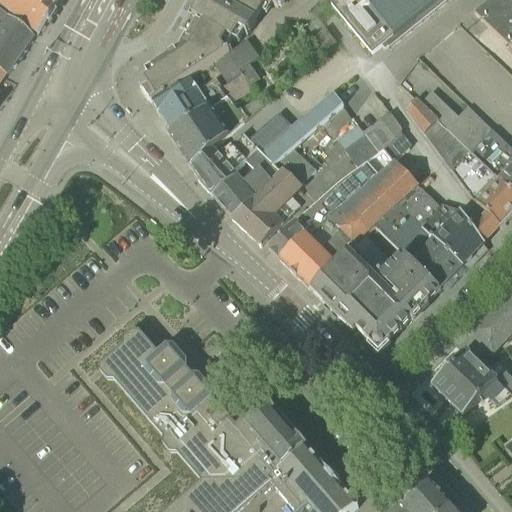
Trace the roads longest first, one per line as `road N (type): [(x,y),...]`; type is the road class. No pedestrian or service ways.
road 1 (secondary): [(373,387),(56,92)]
road 2 (residential): [(511,243),(373,387)]
road 3 (secondary): [(486,511),(373,387)]
road 4 (residential): [(69,69),(112,59),(160,29),(177,0)]
